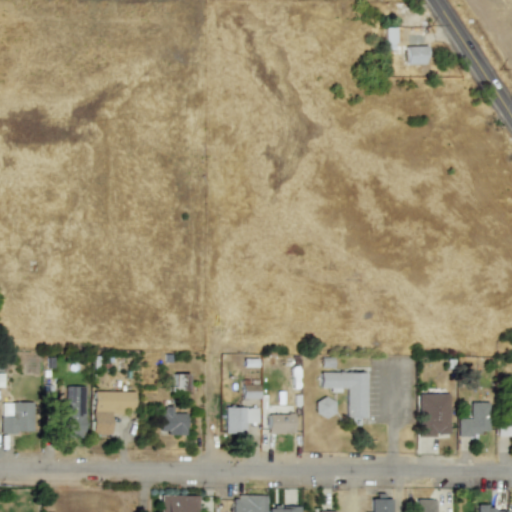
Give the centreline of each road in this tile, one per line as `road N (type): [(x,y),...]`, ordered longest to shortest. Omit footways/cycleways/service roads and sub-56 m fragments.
road 1 (residential): [(0,470),(511,474)]
road 2 (tertiary): [(511,116),(436,0)]
